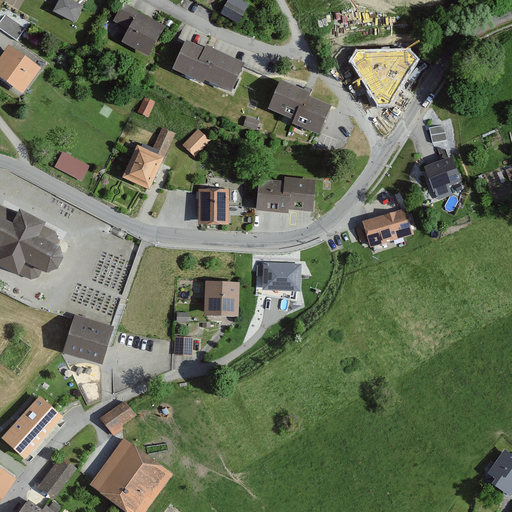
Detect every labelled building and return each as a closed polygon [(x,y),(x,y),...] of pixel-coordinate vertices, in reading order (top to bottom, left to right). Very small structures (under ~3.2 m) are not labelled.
[(52,0),(56,2),(51,13),(73,22),(83,5),(73,0),(52,0)] [(246,0),(226,0),(221,13),(241,21),(248,1),(246,0)] [(164,26),(119,4),(110,23),(124,30),(118,43),(146,58),(164,26)] [(203,49),(184,42),(171,71),(200,86),(202,82),(229,94),(243,64),(204,44),(203,49)] [(39,70),(8,48),(0,57),(0,85),(18,97),(39,70)] [(416,84),(388,71),(369,106),(398,117),(416,84)] [(308,94),(278,82),(266,110),(289,121),(287,126),(317,137),(329,108),(307,99),(308,94)] [(147,97),(140,111),(149,115),(156,101),(147,97)] [(444,124),(431,127),(433,140),(447,137),(444,124)] [(152,148),(138,143),(117,181),(146,194),(175,133),(161,128),(152,148)] [(210,142),(198,131),(181,148),(193,159),(210,142)] [(89,169),(62,154),(53,169),(82,183),(89,169)] [(451,159),(422,169),(430,192),(461,182),(451,159)] [(283,183),(260,181),(253,214),(286,217),(287,212),(311,214),(315,181),(282,177),(283,183)] [(227,193),(197,193),(195,225),(227,225),(227,193)] [(0,264),(31,280),(39,277),(43,270),(47,271),(58,268),(63,256),(60,245),(56,243),(58,238),(55,231),(0,203),(0,264)] [(404,211),(361,224),(369,248),(413,235),(404,211)] [(301,265),(265,263),(264,288),(300,289),(301,265)] [(237,286),(204,284),(202,318),(236,318),(237,286)] [(112,327),(76,316),(65,350),(101,362),(112,327)] [(192,339),(176,339),(175,356),(192,356),(192,339)] [(60,418),(37,397),(1,435),(23,457),(60,418)] [(101,416),(112,431),(134,416),(124,401),(101,416)] [(143,511),(171,475),(125,441),(92,485),(128,511),(143,511)] [(508,499),(511,494),(511,455),(500,448),(482,470),(493,479),(488,485),(508,499)] [(39,487),(52,497),(72,471),(60,462),(39,487)] [(0,499),(15,480),(0,469),(0,499)] [(41,511),(27,501),(18,511),(41,511)]
